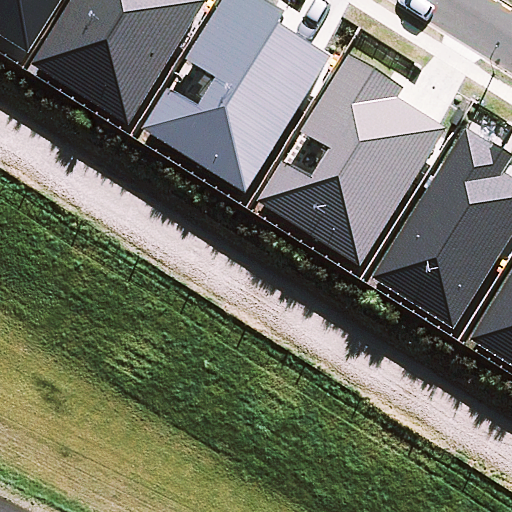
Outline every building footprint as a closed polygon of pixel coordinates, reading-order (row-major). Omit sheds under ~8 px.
[(0,0),(0,34),(27,50),(58,0),(0,0)] [(75,0),(35,64),(133,125),(210,0),(209,0),(75,0)] [(291,12),(271,0),(231,0),(193,60),(222,79),(205,106),(172,86),(144,130),(251,196),(339,56),(285,22),(291,12)] [(363,262),(448,127),(399,97),(406,85),(353,52),(305,129),(334,148),(316,177),(286,158),(261,199),(363,262)] [(456,329),(511,241),(511,176),(506,173),(511,163),(511,151),(501,145),(496,141),(494,145),(468,128),(373,277),(456,329)] [(511,363),(511,275),(473,339),(511,363)]
